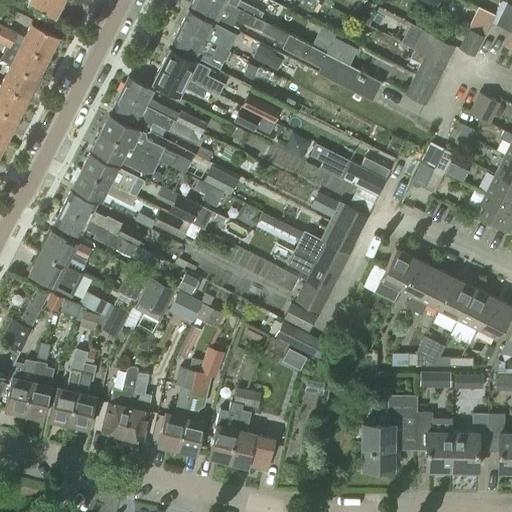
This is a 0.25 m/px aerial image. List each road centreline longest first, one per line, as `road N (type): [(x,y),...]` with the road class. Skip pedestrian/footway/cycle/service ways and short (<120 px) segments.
road 1 (residential): [(283,511),(240,507),(224,495),(147,475),(122,485),(80,475),(65,459),(0,442)]
road 2 (residential): [(0,234),(121,0)]
road 3 (residential): [(386,208),(511,268)]
